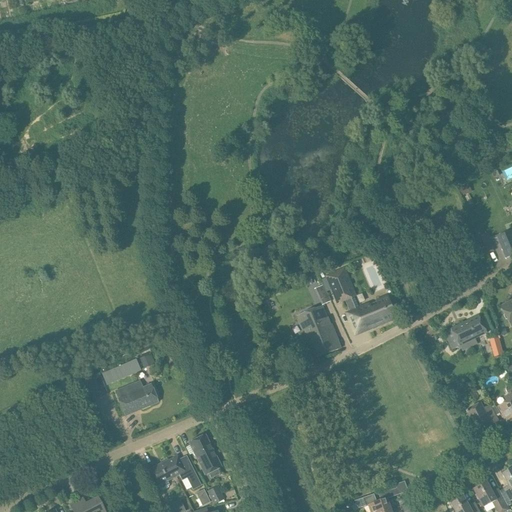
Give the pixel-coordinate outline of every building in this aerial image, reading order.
[(472,192),(468,184),(459,188),(462,196),(472,192)] [(511,255),(511,230),(498,236),(503,249),(506,258),(511,255)] [(344,270),(327,277),(329,281),(338,304),(345,301),(354,297),(355,296),(344,270)] [(329,296),(320,300),(322,306),(331,301),(329,296)] [(354,297),(345,301),(347,305),(350,313),(347,314),(351,322),(356,335),(369,330),(370,329),(372,328),(373,327),(377,325),(378,326),(394,319),(397,318),(388,297),(364,307),(359,309),(354,297)] [(511,301),(501,307),(511,327),(511,301)] [(336,339),(322,307),(297,317),(312,347),(316,358),(341,349),(337,338),(336,339)] [(487,333),(479,316),(451,329),(445,333),(449,341),(453,350),(487,333)] [(499,338),(490,341),(494,357),(504,355),(499,338)] [(495,363),(492,352),(483,354),(486,366),(495,363)] [(154,364),(150,354),(140,359),(144,369),(154,364)] [(101,381),(98,374),(85,380),(94,400),(102,397),(96,383),(101,381)] [(142,388),(140,381),(114,391),(125,417),(158,403),(151,385),(142,388)] [(507,402),(499,407),(503,415),(508,424),(511,421),(511,386),(505,390),(508,396),(505,398),(507,402)] [(484,409),(481,404),(467,411),(477,430),(485,426),(488,432),(501,425),(491,405),(484,409)] [(220,468),(204,436),(189,444),(205,475),(220,468)] [(168,460),(149,470),(154,478),(158,486),(160,489),(162,490),(168,488),(169,485),(168,483),(167,481),(176,477),(179,476),(182,481),(187,479),(193,490),(201,486),(187,458),(184,460),(183,458),(179,460),(177,456),(168,460)] [(511,504),(511,501),(511,500),(511,468),(502,474),(509,486),(500,491),(502,495),(506,503),(508,507),(511,504)] [(493,492),(487,482),(474,489),(478,498),(483,508),(493,503),(498,511),(506,511),(510,510),(508,507),(506,503),(502,495),(500,491),(499,489),(493,492)] [(371,511),(385,511),(392,510),(388,499),(399,495),(397,488),(379,495),(381,501),(377,502),(374,494),(355,501),(361,508),(369,505),(371,511)] [(214,489),(208,492),(214,505),(223,500),(221,495),(217,497),(214,489)] [(198,493),(201,500),(206,498),(203,490),(198,493)] [(469,506),(463,495),(451,502),(455,511),(479,511),(475,504),(469,506)] [(104,511),(97,498),(82,505),(79,501),(70,505),(73,511),(104,511)] [(404,511),(415,508),(413,503),(402,506),(404,511)]
